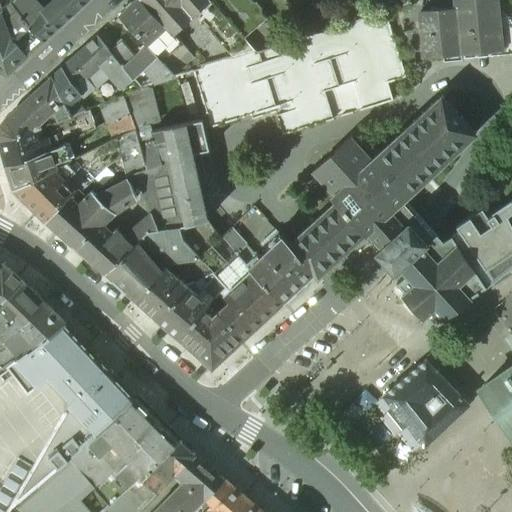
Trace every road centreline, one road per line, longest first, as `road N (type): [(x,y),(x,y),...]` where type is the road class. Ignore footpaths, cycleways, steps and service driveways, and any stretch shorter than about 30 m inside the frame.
road 1 (tertiary): [(218,412),(191,398),(0,233)]
road 2 (residential): [(218,412),(349,288)]
road 3 (tertiary): [(342,511),(297,465),(218,412)]
road 4 (residential): [(0,97),(111,0)]
